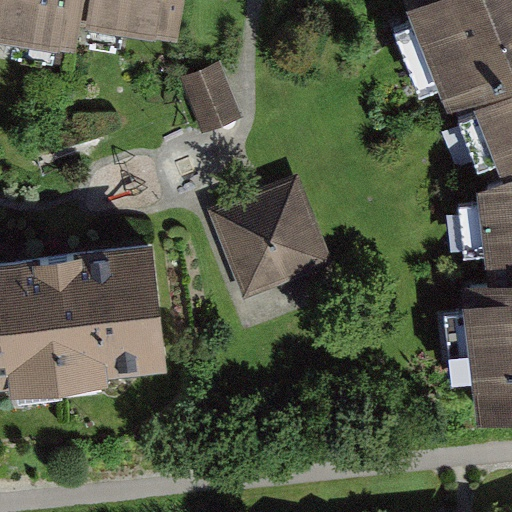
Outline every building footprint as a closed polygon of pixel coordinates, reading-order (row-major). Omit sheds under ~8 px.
[(80,29),(178,44),(184,0),(0,0),(0,40),(76,53),(80,29)] [(464,292),(479,431),(511,427),(511,0),(404,0),(449,116),(475,110),(505,188),(480,197),(491,290),(464,292)] [(221,62),(181,79),(205,135),(245,118),(221,62)] [(210,211),(246,301),(336,265),(300,175),(210,211)] [(0,391),(167,372),(152,249),(0,267),(0,391)]
